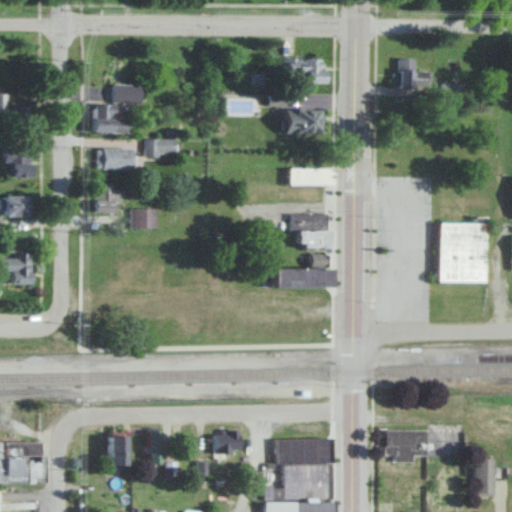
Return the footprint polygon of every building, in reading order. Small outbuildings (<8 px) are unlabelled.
[(391,85),(425,86),(425,69),(412,69),(412,57),(391,56),(391,85)] [(280,83),(321,83),(321,58),(280,58),(280,83)] [(137,102),(137,84),(107,84),(107,102),(137,102)] [(5,94),(0,93),(0,123),(17,123),(17,106),(5,106),(5,94)] [(263,93),(263,105),(282,105),(282,93),(263,93)] [(124,132),(125,118),(109,117),(110,105),(90,104),(90,115),(84,114),(83,131),(124,132)] [(274,133),(310,133),(310,109),(274,109),(274,133)] [(410,133),(406,119),(384,125),(388,139),(410,133)] [(140,155),(170,155),(170,138),(140,138),(140,155)] [(0,176),(27,177),(27,148),(0,147),(0,176)] [(90,148),(90,169),(126,169),(126,148),(90,148)] [(286,182),(317,182),(317,169),(286,169),(286,182)] [(115,202),(115,183),(88,183),(88,212),(105,212),(105,202),(115,202)] [(17,195),(0,194),(0,215),(17,216),(17,195)] [(126,227),(151,227),(151,208),(126,208),(126,227)] [(323,213),(288,213),(288,247),(321,247),(321,227),(323,227),(323,213)] [(434,282),(483,282),(483,221),(434,221),(434,282)] [(1,283),(25,283),(24,254),(0,254),(0,270),(1,271),(1,283)] [(263,268),(263,287),(316,287),(316,268),(263,268)] [(144,429),(144,463),(156,463),(156,429),(144,429)] [(223,454),(223,450),(236,450),(236,429),(210,429),(210,454),(223,454)] [(425,457),(425,429),(382,429),(382,457),(425,457)] [(124,435),(102,435),(102,464),(124,464),(124,435)] [(324,438),(277,438),(278,500),(301,499),(301,490),(310,490),(309,465),(324,465),(324,438)] [(41,441),(0,440),(0,482),(41,482),(41,441)] [(472,458),(472,495),(492,495),(492,458),(472,458)] [(162,478),(175,478),(175,461),(162,461),(162,478)] [(206,474),(206,461),(195,461),(195,474),(206,474)] [(259,501),(258,511),(326,511),(326,501),(259,501)]
